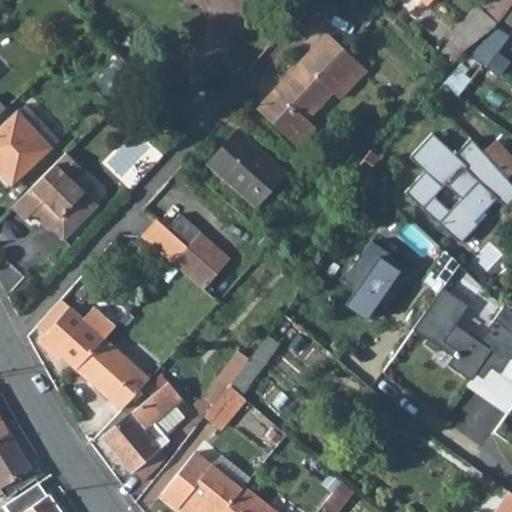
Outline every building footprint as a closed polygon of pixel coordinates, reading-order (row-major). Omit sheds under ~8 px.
[(480,7),(440,52),(451,62),(464,48),(465,47),(493,25),(496,21),(511,0),(494,0),(485,11),(480,7)] [(482,63),(485,65),(508,33),(494,26),(488,34),(469,52),(482,63)] [(259,105),(298,142),(314,126),(305,118),(332,89),(339,96),(365,68),(326,32),(259,105)] [(443,83),(458,94),(482,63),(469,52),(443,83)] [(121,54),(92,84),(113,105),(140,77),(121,54)] [(431,96),(456,121),(472,104),(458,94),(443,83),(431,96)] [(59,139),(25,103),(18,110),(51,145),(59,139)] [(0,126),(0,170),(11,182),(51,145),(18,110),(0,126)] [(208,164),(255,206),(285,173),(271,160),(238,130),(208,164)] [(503,205),(511,195),(511,182),(505,175),(483,150),(468,135),(452,153),(429,132),(406,157),(422,171),(426,174),(421,179),(417,175),(402,192),(458,243),(476,223),(473,220),(470,217),(475,211),(479,214),(494,197),(503,205)] [(511,168),(511,158),(494,140),(483,150),(505,175),(511,168)] [(358,164),(367,172),(380,156),(371,148),(358,164)] [(303,170),(281,150),(271,160),(285,173),(293,181),(303,170)] [(84,168),(67,151),(13,206),(26,219),(32,212),(43,223),(45,220),(51,226),(65,239),(99,204),(73,179),(84,168)] [(422,171),(417,175),(421,179),(426,174),(422,171)] [(339,217),(345,222),(351,214),(345,209),(339,217)] [(475,211),(470,217),(473,220),(479,214),(475,211)] [(231,258),(201,232),(180,214),(167,228),(188,246),(173,263),(202,290),(231,258)] [(142,236),(168,259),(173,263),(188,246),(167,228),(157,219),(142,236)] [(45,220),(43,223),(48,228),(51,226),(45,220)] [(369,242),(343,280),(356,289),(343,307),(364,321),(376,303),(386,310),(412,272),(369,242)] [(457,263),(442,250),(421,280),(438,292),(445,281),(457,263)] [(168,259),(156,272),(161,276),(173,263),(168,259)] [(489,366),(499,373),(511,354),(511,313),(503,305),(490,322),(497,326),(485,342),(479,338),(469,331),(467,333),(454,324),(467,306),(446,291),(450,285),(445,281),(438,292),(411,329),(425,339),(422,344),(434,352),(438,347),(451,357),(445,364),(468,380),(474,373),(481,378),(489,366)] [(36,327),(45,335),(38,342),(54,356),(57,352),(76,369),(103,340),(115,326),(94,307),(83,319),(61,299),(36,327)] [(479,338),(485,342),(497,326),(490,322),(479,338)] [(249,359),(260,367),(278,343),(267,334),(249,359)] [(76,369),(121,409),(147,380),(103,340),(76,369)] [(219,375),(230,385),(249,359),(239,350),(219,375)] [(230,385),(241,393),(260,367),(249,359),(230,385)] [(102,436),(130,471),(132,470),(142,482),(165,458),(158,448),(167,441),(163,435),(153,422),(174,405),(182,398),(169,383),(168,383),(162,375),(145,389),(152,397),(102,436)] [(203,395),(214,404),(230,385),(219,375),(203,395)] [(205,415),(219,427),(244,397),(230,385),(214,404),(205,415)] [(163,435),(185,418),(174,405),(153,422),(163,435)] [(0,437),(8,432),(0,418),(0,437)] [(0,491),(1,491),(5,498),(42,475),(34,463),(29,466),(8,432),(0,437),(0,452),(4,459),(0,461),(0,491)] [(161,494),(178,508),(179,507),(184,500),(196,509),(199,511),(223,511),(242,489),(212,464),(196,451),(161,494)] [(212,464),(242,489),(244,486),(251,477),(221,453),(212,464)] [(322,505),(330,511),(336,511),(353,491),(341,482),(322,505)] [(59,511),(48,495),(46,496),(37,483),(0,506),(0,511),(59,511)] [(223,511),(276,511),(244,486),(242,489),(223,511)] [(511,511),(511,493),(509,491),(494,511),(511,511)] [(193,511),(196,509),(184,500),(179,507),(185,511),(193,511)]
